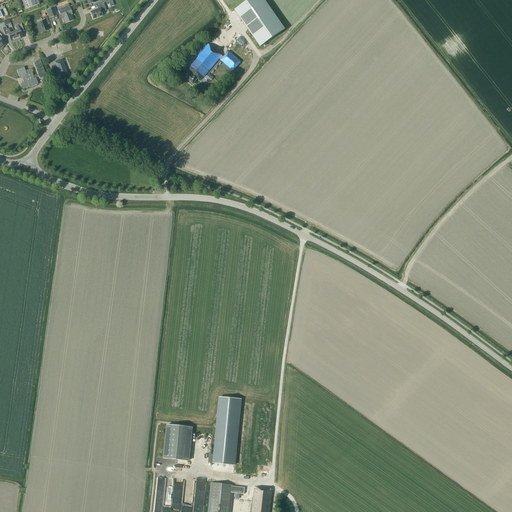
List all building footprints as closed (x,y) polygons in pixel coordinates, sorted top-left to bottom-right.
[(20,0),(24,10),(38,5),(36,0),(20,0)] [(287,28),(267,0),(248,0),(234,10),(260,47),(287,28)] [(98,9),(90,12),(93,19),(102,16),(101,12),(106,11),(104,3),(97,6),(98,9)] [(57,15),(54,7),(46,10),(49,19),(57,15)] [(63,18),(65,23),(73,20),(70,12),(71,12),(69,7),(59,11),(62,18),(63,18)] [(0,10),(0,18),(0,19),(8,15),(5,8),(0,10)] [(46,17),(44,18),(45,21),(38,24),(41,32),(48,29),(46,23),(49,22),(46,17)] [(17,31),(14,32),(17,40),(23,38),(19,30),(18,25),(15,26),(17,31)] [(17,40),(14,32),(10,33),(9,29),(7,30),(5,27),(2,28),(5,35),(8,34),(11,42),(17,40)] [(204,75),(205,76),(219,59),(221,60),(233,71),(241,62),(228,51),(227,52),(223,57),(215,50),(208,44),(190,65),(191,67),(188,71),(183,76),(193,84),(197,79),(199,81),(204,75)] [(184,61),(188,64),(195,55),(191,51),(184,61)] [(56,65),(51,67),(54,75),(59,73),(60,76),(67,73),(62,59),(55,62),(56,65)] [(16,70),(19,78),(21,77),(24,83),(21,84),(24,89),(29,87),(29,88),(38,84),(35,78),(38,77),(39,79),(46,76),(40,60),(33,63),(38,74),(33,76),(32,72),(33,72),(32,68),(25,71),(24,67),(16,70)] [(208,462),(234,465),(241,399),(220,397),(214,452),(209,452),(208,462)] [(193,427),(168,425),(164,457),(189,460),(193,427)] [(212,483),(208,511),(230,511),(232,493),(244,494),(244,487),(233,486),(233,485),(212,483)] [(254,488),(251,511),(270,511),(273,490),(254,488)]
